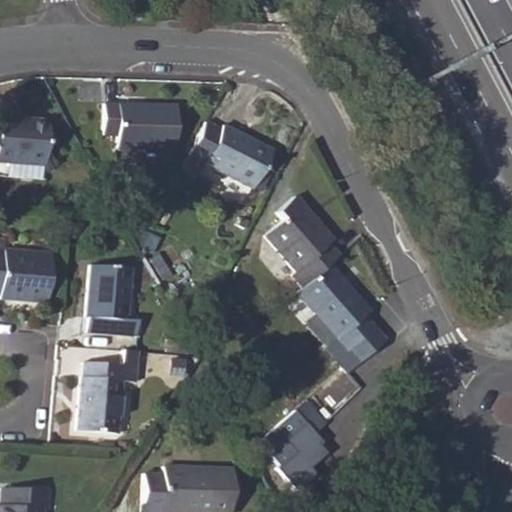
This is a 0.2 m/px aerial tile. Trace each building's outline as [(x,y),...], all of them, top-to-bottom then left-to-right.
[(115,149),(171,150),(172,106),(102,105),(101,136),(115,137),(115,149)] [(42,164),(46,122),(0,118),(0,160),(7,161),(5,179),(40,182),(42,164)] [(201,164),(249,189),(269,152),(220,127),(218,131),(201,123),(178,168),(195,176),(201,164)] [(301,285),(329,262),(337,256),(327,243),(332,239),(298,194),(278,211),(283,218),(266,232),(294,268),(290,271),(301,285)] [(0,299),(43,301),(47,254),(0,251),(0,299)] [(301,285),(295,290),(333,338),(324,346),(344,372),(383,342),(362,314),(367,311),(329,262),(301,285)] [(85,334),(133,338),(134,323),(124,322),(128,270),(86,266),(83,320),(86,320),(85,334)] [(73,431),(114,434),(119,379),(117,380),(118,365),(81,363),(80,378),(78,377),(73,431)] [(325,425),(305,399),(252,439),(287,483),(327,452),(313,434),(325,425)] [(140,474),(139,505),(158,505),(158,511),(225,511),(228,468),(159,466),(158,475),(140,474)] [(0,511),(39,511),(40,508),(43,508),(44,491),(0,489),(0,511)]
